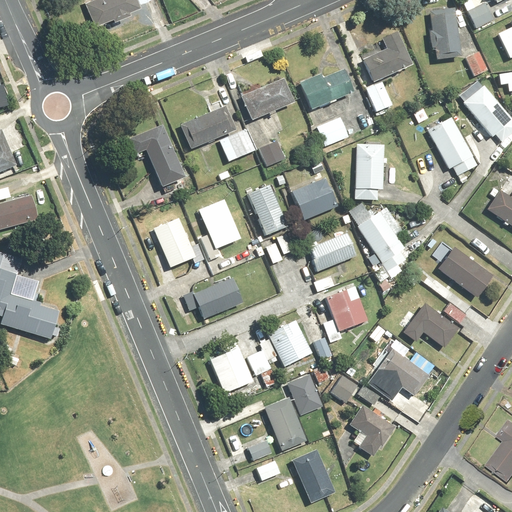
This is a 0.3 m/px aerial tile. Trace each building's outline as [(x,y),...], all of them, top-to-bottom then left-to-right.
[(102,0),(83,9),(92,29),(135,10),(130,0),(102,0)] [(466,12),(473,31),(493,23),(485,4),(466,12)] [(457,57),(451,10),(426,13),(432,60),(457,57)] [(356,59),(366,85),(409,68),(399,43),(356,59)] [(486,71),(478,53),(464,59),(472,77),(486,71)] [(299,86),(311,114),(350,99),(338,70),(299,86)] [(237,96),(250,123),(291,104),(279,77),(237,96)] [(380,85),(365,91),(373,111),(388,104),(380,85)] [(511,122),(481,86),(461,103),(496,144),(511,130),(511,122)] [(178,128),(188,153),(234,134),(224,110),(178,128)] [(315,125),(321,146),(345,140),(339,118),(315,125)] [(473,164),(449,120),(427,132),(451,176),(473,164)] [(175,166),(164,136),(139,145),(151,175),(175,166)] [(239,136),(218,145),(226,165),(247,157),(239,136)] [(275,140),(255,147),(262,167),(282,160),(275,140)] [(0,145),(0,173),(16,168),(8,143),(0,145)] [(383,145),(357,143),(352,191),(379,194),(383,145)] [(177,171),(156,179),(164,199),(185,192),(177,171)] [(290,193),(299,219),(334,207),(324,181),(290,193)] [(269,186),(244,196),(261,236),(286,226),(269,186)] [(9,188),(0,190),(0,202),(12,199),(9,188)] [(511,199),(499,191),(486,210),(511,228),(511,199)] [(24,197),(0,203),(0,226),(31,218),(24,197)] [(221,200),(195,211),(210,250),(237,240),(221,200)] [(379,213),(356,228),(384,271),(407,256),(379,213)] [(184,214),(149,226),(164,269),(199,256),(184,214)] [(284,255),(294,251),(291,242),(299,239),(296,231),(278,238),(284,255)] [(309,248),(316,270),(356,256),(348,234),(309,248)] [(277,245),(266,248),(272,264),(282,261),(277,245)] [(451,247),(435,268),(476,300),(492,279),(451,247)] [(24,256),(0,248),(0,308),(6,311),(1,326),(54,342),(64,310),(34,300),(40,283),(18,276),(24,256)] [(189,292),(197,317),(237,305),(229,279),(189,292)] [(354,290),(324,298),(333,333),(364,325),(354,290)] [(453,329),(418,304),(399,328),(435,354),(453,329)] [(451,304),(444,312),(461,326),(468,317),(451,304)] [(291,323),(265,334),(281,369),(306,358),(291,323)] [(369,337),(377,344),(386,333),(379,326),(369,337)] [(330,344),(328,336),(313,342),(320,361),(335,356),(330,344)] [(342,340),(330,344),(335,356),(336,358),(347,354),(342,340)] [(230,344),(203,355),(219,394),(246,382),(230,344)] [(257,346),(241,353),(255,387),(271,381),(257,346)] [(391,349),(373,372),(408,399),(426,376),(391,349)] [(323,366),(313,371),(319,385),(329,381),(323,366)] [(306,375),(286,383),(298,413),(318,405),(306,375)] [(339,377),(327,393),(343,405),(355,389),(339,377)] [(363,386),(357,394),(374,407),(380,399),(363,386)] [(284,399),(260,408),(279,454),(302,445),(284,399)] [(391,430),(359,409),(339,439),(371,460),(391,430)] [(510,485),(511,481),(511,425),(502,419),(474,462),(510,485)] [(241,448),(245,460),(268,453),(264,440),(241,448)] [(314,450),(289,460),(307,505),(332,495),(314,450)] [(254,469),(261,483),(277,475),(270,461),(254,469)]
